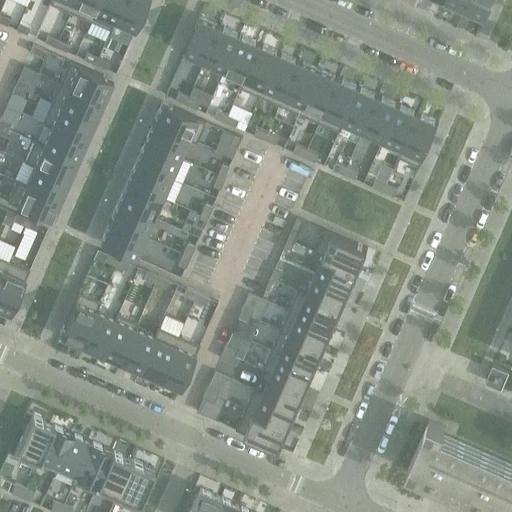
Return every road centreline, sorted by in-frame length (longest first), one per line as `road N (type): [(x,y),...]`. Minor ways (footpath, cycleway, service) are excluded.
road 1 (residential): [(338,502),(511,106)]
road 2 (residential): [(511,92),(301,0)]
road 3 (residential): [(195,440),(0,354)]
road 4 (residential): [(338,502),(195,440)]
